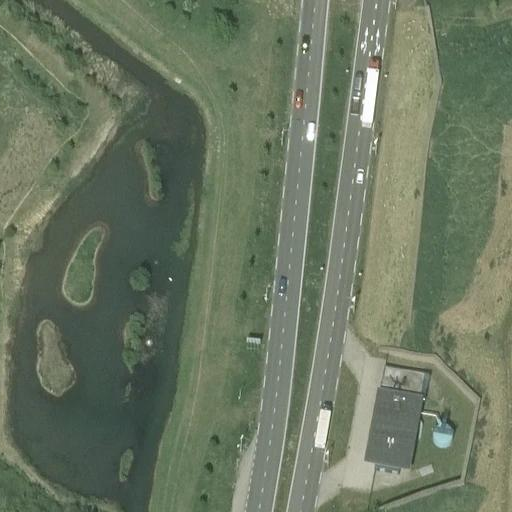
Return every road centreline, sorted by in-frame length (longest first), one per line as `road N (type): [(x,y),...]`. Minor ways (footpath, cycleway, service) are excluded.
road 1 (primary): [(298,511),(376,0)]
road 2 (primary): [(314,0),(258,511)]
